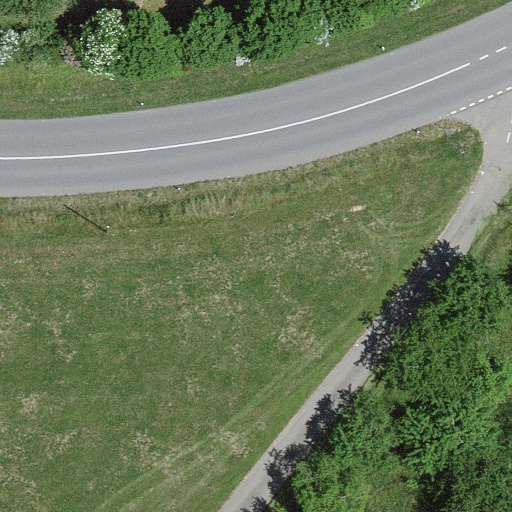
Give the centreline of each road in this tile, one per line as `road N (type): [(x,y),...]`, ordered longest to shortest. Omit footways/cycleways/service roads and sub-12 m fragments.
road 1 (secondary): [(511,49),(417,89),(219,136),(60,158),(0,157)]
road 2 (unclassified): [(511,105),(496,185),(248,511)]
